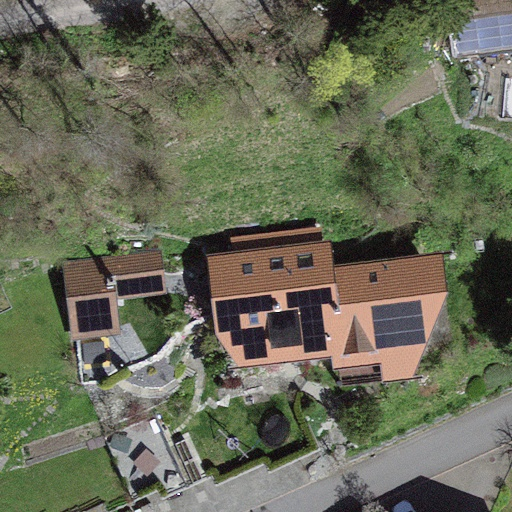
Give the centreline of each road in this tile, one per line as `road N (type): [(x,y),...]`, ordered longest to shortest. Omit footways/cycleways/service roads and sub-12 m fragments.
road 1 (residential): [(312,511),(511,422)]
road 2 (track): [(0,36),(144,0)]
